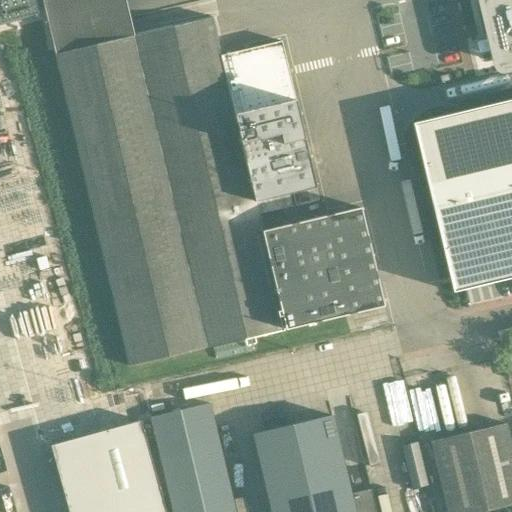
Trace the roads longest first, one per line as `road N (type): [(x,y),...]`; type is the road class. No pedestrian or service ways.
road 1 (unknown): [(428,339),(221,404)]
road 2 (unknown): [(0,390),(37,511)]
